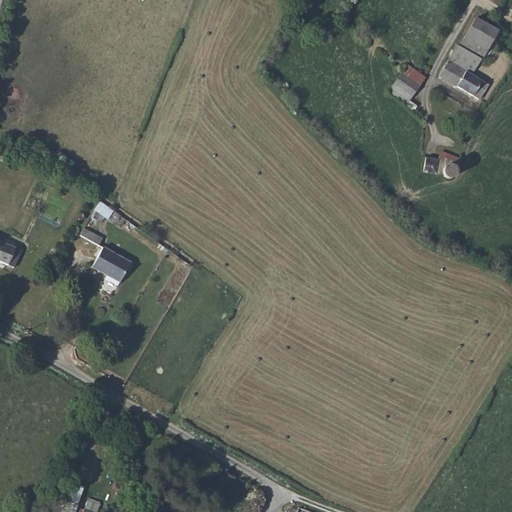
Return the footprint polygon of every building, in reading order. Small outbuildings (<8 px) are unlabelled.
[(462,66),(448,59),(448,60),(469,72),(478,58),(482,58),(488,49),(492,50),(502,33),(497,27),(474,17),(459,46),(469,53),(462,66)] [(459,46),(456,45),(448,59),(462,66),(469,53),(459,46)] [(469,72),(448,60),(440,75),(480,99),(489,84),(469,72)] [(388,90),(404,101),(416,109),(428,91),(401,73),(388,90)] [(441,92),(435,89),(431,95),(437,99),(441,92)] [(443,175),(444,179),(452,180),(456,176),(456,168),(461,158),(448,153),(444,159),(427,156),(425,170),(443,175)] [(99,200),(90,216),(105,224),(113,208),(99,200)] [(80,236),(99,243),(103,234),(83,227),(80,236)] [(22,250),(0,240),(0,260),(14,268),(22,250)] [(129,264),(101,248),(91,266),(118,282),(129,264)] [(73,511),(76,503),(65,500),(62,511),(73,511)] [(92,511),(84,508),(82,511),(105,511),(108,507),(96,502),(92,511)]
